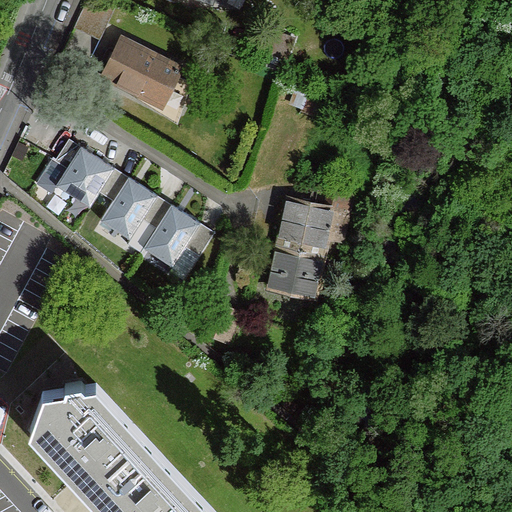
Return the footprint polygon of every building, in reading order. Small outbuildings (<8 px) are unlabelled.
[(122,36),(102,77),(166,108),(186,67),(122,36)] [(115,168),(82,147),(57,185),(91,206),(115,168)] [(158,195),(130,177),(102,220),(130,238),(158,195)] [(326,207),(289,199),(268,291),(317,302),(331,240),(343,243),(354,196),(329,190),(326,207)] [(201,223),(173,205),(145,248),(174,266),(201,223)] [(217,511),(90,376),(77,378),(77,375),(74,372),(59,374),(57,381),(38,384),(23,424),(105,511),(217,511)]
